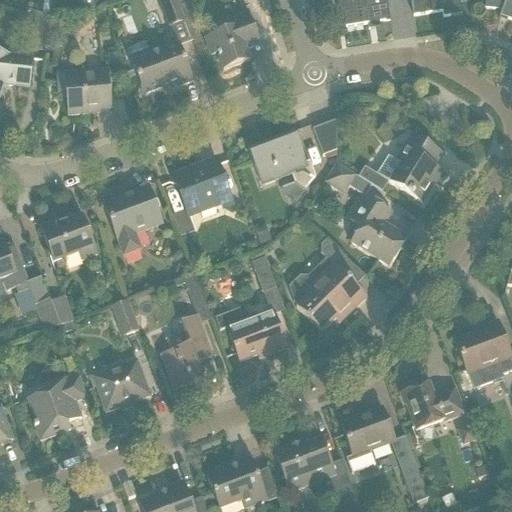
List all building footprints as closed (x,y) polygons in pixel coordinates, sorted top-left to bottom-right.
[(176,0),(153,0),(155,2),(158,1),(168,29),(185,22),(176,0)] [(385,0),(332,0),(333,7),(339,11),(342,29),(389,21),(385,0)] [(410,0),(413,17),(442,12),(443,18),(461,15),(458,0),(410,0)] [(511,0),(485,0),(484,9),(499,11),(498,16),(511,21),(511,0)] [(44,54),(49,17),(33,15),(29,52),(44,54)] [(244,50),(259,45),(248,15),(225,24),(228,31),(204,40),(211,57),(216,55),(223,71),(249,62),(244,50)] [(192,83),(179,48),(177,44),(168,48),(149,55),(147,50),(128,57),(143,97),(169,87),(171,91),(192,83)] [(13,55),(9,58),(0,54),(0,94),(3,86),(29,89),(32,58),(13,55)] [(116,54),(107,55),(108,63),(117,62),(116,54)] [(110,111),(108,91),(107,70),(57,76),(59,94),(66,93),(68,117),(91,115),(91,112),(110,111)] [(335,153),(336,141),(336,121),(311,131),(319,150),(322,158),(335,153)] [(259,146),(247,151),(254,169),(261,188),(291,177),(294,184),(303,191),(314,177),(309,162),(305,164),(300,152),(293,133),(274,140),(276,146),(261,152),(259,146)] [(411,137),(395,161),(387,156),(376,174),(375,175),(377,176),(370,186),(372,187),(381,193),(388,183),(422,204),(434,185),(439,188),(444,180),(439,177),(441,174),(432,168),(440,155),(411,137)] [(230,204),(222,182),(215,163),(174,178),(189,220),(230,204)] [(349,244),(371,258),(388,269),(406,240),(384,225),(391,214),(365,197),(372,187),(370,186),(336,165),(323,185),(343,197),(348,189),(362,197),(347,221),(359,229),(349,244)] [(162,227),(154,206),(147,188),(130,194),(131,197),(103,207),(123,259),(141,252),(136,237),(162,227)] [(82,217),(73,221),(71,216),(39,229),(52,266),(77,257),(79,264),(97,258),(82,217)] [(250,243),(247,249),(249,254),(259,250),(255,241),(250,243)] [(2,242),(0,243),(0,283),(1,283),(6,294),(16,290),(19,297),(30,292),(28,286),(27,283),(21,268),(14,249),(6,252),(2,242)] [(299,277),(288,288),(293,304),(297,307),(295,309),(321,335),(334,321),(339,325),(366,299),(354,287),(338,270),(347,261),(325,242),(320,247),(319,256),(330,266),(313,283),(307,278),(299,277)] [(239,311),(214,320),(218,333),(227,330),(232,343),(235,352),(239,364),(267,353),(268,357),(285,350),(278,331),(273,317),(284,312),(265,260),(251,265),(269,313),(243,323),(239,311)] [(41,278),(27,283),(28,286),(30,292),(35,306),(32,307),(34,312),(41,334),(59,328),(50,303),(49,303),(41,278)] [(188,294),(198,290),(194,279),(184,282),(188,294)] [(59,328),(73,323),(65,298),(50,303),(59,328)] [(121,339),(138,333),(127,303),(110,310),(121,339)] [(211,358),(199,325),(196,318),(180,324),(184,335),(164,341),(169,354),(160,357),(173,392),(203,381),(196,363),(211,358)] [(482,333),(454,343),(461,362),(472,392),(503,381),(502,377),(511,373),(511,365),(503,342),(497,323),(480,329),(482,333)] [(149,398),(142,379),(136,362),(121,367),(119,364),(105,369),(107,373),(92,378),(105,415),(120,409),(121,411),(135,407),(134,404),(149,398)] [(73,401),(66,383),(65,378),(36,389),(39,396),(27,401),(36,425),(33,426),(34,429),(35,429),(40,442),(61,434),(59,429),(68,426),(67,424),(81,420),(73,401)] [(444,394),(433,398),(428,385),(416,389),(412,385),(401,389),(399,395),(414,436),(454,421),(444,394)] [(0,446),(12,442),(5,423),(0,410),(0,446)] [(394,443),(388,429),(381,410),(340,425),(352,458),(345,460),(351,475),(374,466),(369,452),(394,443)] [(463,446),(477,440),(472,427),(458,432),(463,446)] [(334,479),(325,452),(318,434),(297,441),(298,445),(274,454),(289,496),(334,479)] [(266,503),(257,478),(250,459),(205,476),(218,511),(219,511),(241,504),(243,511),(266,503)] [(427,500),(415,466),(400,472),(412,505),(427,500)] [(477,481),(492,476),(488,467),(474,472),(477,481)] [(158,497),(139,504),(141,511),(192,511),(189,503),(182,484),(164,491),(166,494),(158,497)] [(359,511),(354,498),(350,486),(333,493),(340,511),(359,511)]
